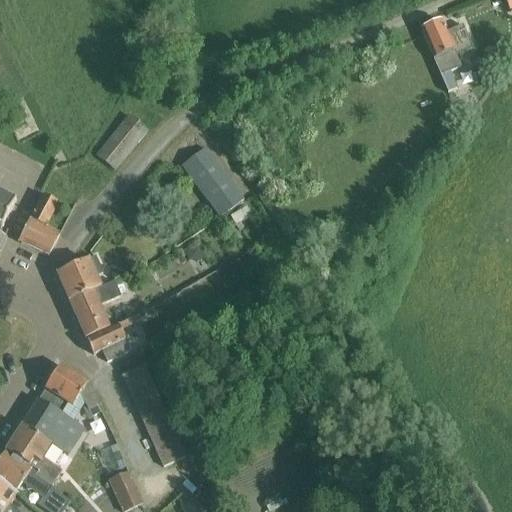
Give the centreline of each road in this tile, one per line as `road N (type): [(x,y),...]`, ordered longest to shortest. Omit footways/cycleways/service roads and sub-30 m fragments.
road 1 (residential): [(22,307),(176,124),(223,95),(454,0)]
road 2 (residential): [(0,421),(56,334),(22,307)]
road 3 (unknown): [(0,159),(17,167),(26,193),(0,268)]
